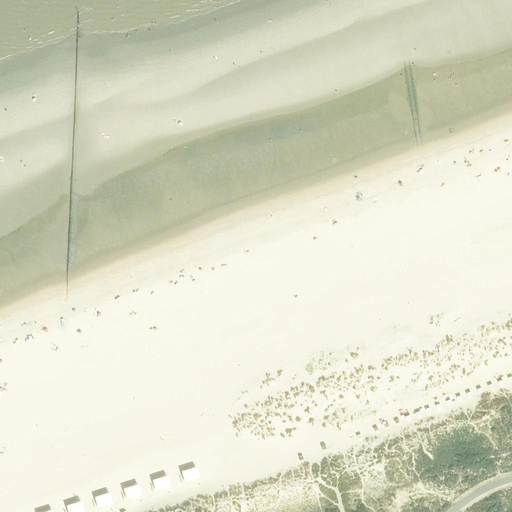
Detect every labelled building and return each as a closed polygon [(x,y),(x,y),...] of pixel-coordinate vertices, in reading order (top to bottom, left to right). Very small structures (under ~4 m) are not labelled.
[(198,468),(183,473),(185,481),(201,477),(198,468)] [(170,477),(154,481),(157,490),(172,485),(170,477)] [(140,485),(125,490),(127,499),(143,494),(140,485)] [(111,494),(96,498),(98,507),(114,503),(111,494)] [(83,503),(68,507),(68,511),(83,511),(86,511),(83,503)]
